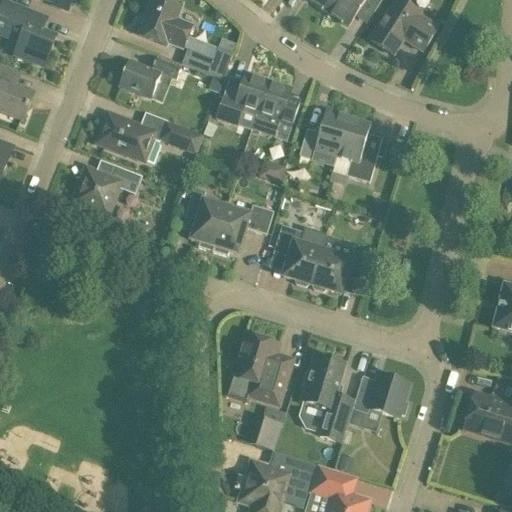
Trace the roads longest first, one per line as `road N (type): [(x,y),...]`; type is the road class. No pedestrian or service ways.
road 1 (residential): [(424,347),(229,293),(216,302),(203,330),(210,511)]
road 2 (residential): [(0,288),(114,0)]
road 3 (residential): [(219,0),(301,65),(475,137)]
road 4 (residential): [(424,347),(475,137)]
road 5 (residential): [(399,511),(438,364)]
